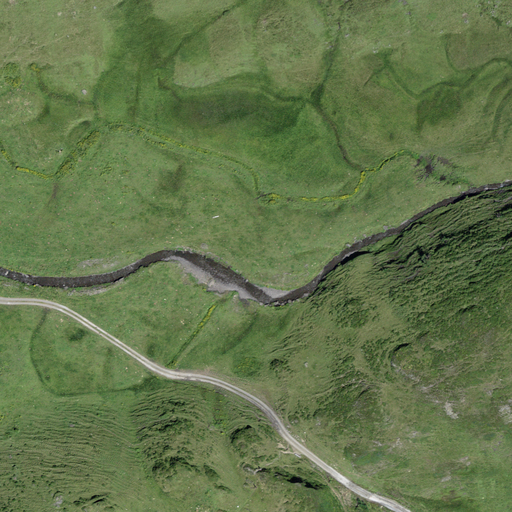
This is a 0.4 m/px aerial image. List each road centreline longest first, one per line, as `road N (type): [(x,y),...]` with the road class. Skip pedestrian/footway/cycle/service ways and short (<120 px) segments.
road 1 (track): [(303,449),(255,398),(155,368),(67,310),(0,298)]
road 2 (track): [(414,511),(303,449)]
